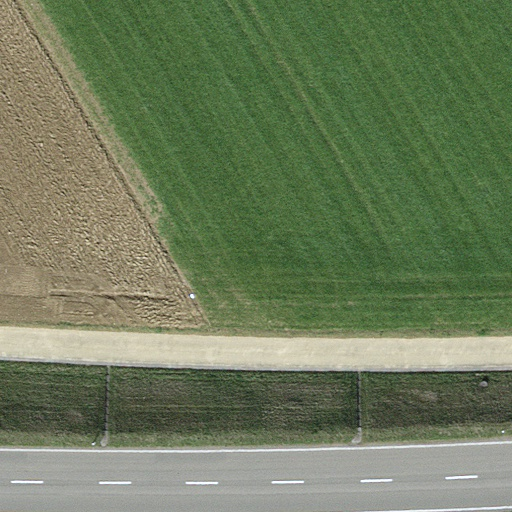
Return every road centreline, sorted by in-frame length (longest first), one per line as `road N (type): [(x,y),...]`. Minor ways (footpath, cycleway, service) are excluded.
road 1 (track): [(0,346),(267,357),(511,351)]
road 2 (primary): [(0,480),(241,483),(511,473)]
